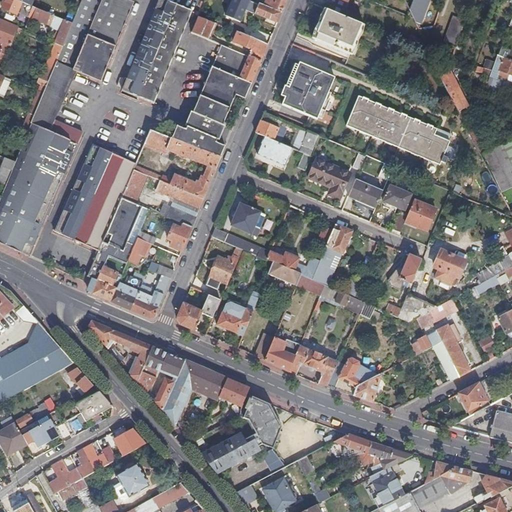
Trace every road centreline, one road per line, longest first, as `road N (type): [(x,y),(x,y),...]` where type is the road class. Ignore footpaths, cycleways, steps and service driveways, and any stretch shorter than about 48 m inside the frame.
road 1 (secondary): [(384,427),(159,335)]
road 2 (residential): [(419,252),(228,171)]
road 3 (tertiary): [(299,0),(228,171)]
road 4 (tertiary): [(228,171),(159,335)]
road 5 (residential): [(137,407),(0,494)]
road 6 (residential): [(511,359),(384,427)]
road 7 (residential): [(137,407),(67,330),(62,295)]
road 8 (residential): [(228,511),(137,407)]
road 9 (secondary): [(511,463),(384,427)]
